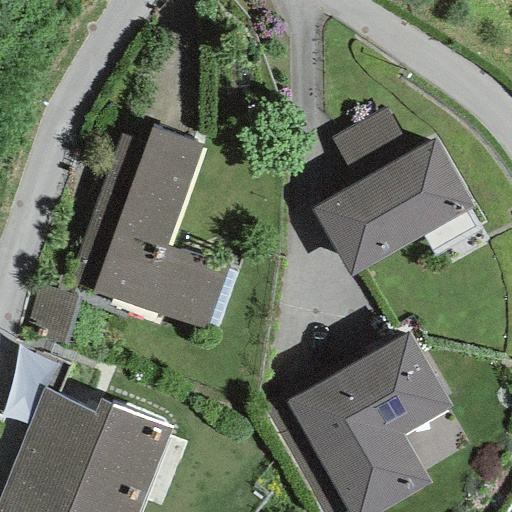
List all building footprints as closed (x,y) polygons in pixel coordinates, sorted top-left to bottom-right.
[(355,183),(409,151),(383,107),(329,139),(355,183)] [(200,145),(150,127),(144,143),(120,134),(69,281),(94,289),(93,293),(203,332),(225,267),(165,246),(200,145)] [(350,278),(472,207),(432,138),(409,151),(355,183),(309,210),(350,278)] [(76,295),(39,285),(27,326),(39,329),(37,338),(62,345),(76,295)] [(409,333),(286,402),(347,511),(385,511),(432,486),(402,433),(450,406),(409,333)] [(95,413),(40,391),(0,492),(0,511),(137,511),(170,430),(100,402),(95,413)]
